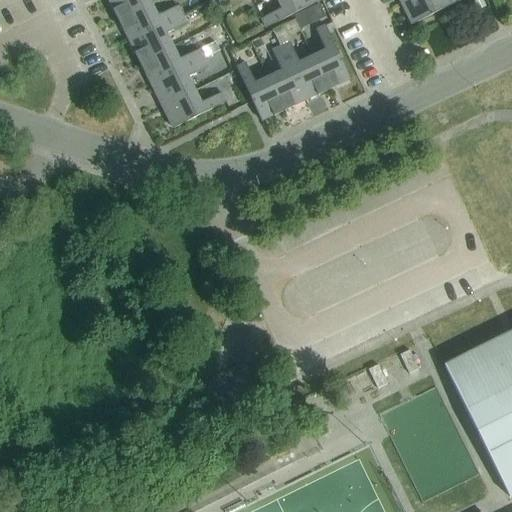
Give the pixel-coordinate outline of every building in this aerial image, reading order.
[(108,0),(119,21),(151,4),(148,0),(108,0)] [(317,0),(277,0),(282,10),(262,20),(266,29),(319,3),(317,0)] [(439,0),(412,0),(402,5),(412,26),(464,0),(441,0),(440,1),(439,0)] [(478,12),(487,7),(482,0),(479,0),(473,3),(478,12)] [(151,4),(119,21),(130,42),(182,16),(178,7),(158,18),(151,4)] [(319,5),(307,11),(313,24),(325,18),(319,5)] [(182,16),(130,42),(141,64),(173,48),(166,35),(187,25),(182,16)] [(313,58),(328,91),(350,80),(325,27),(316,31),(326,52),(313,58)] [(264,47),(260,39),(253,42),(257,50),(264,47)] [(306,101),(328,91),(313,58),(300,65),(290,44),(281,48),(306,101)] [(173,48),(141,64),(152,86),(204,60),(200,51),(179,61),(173,48)] [(306,101),(281,48),(272,52),(282,73),(269,79),(284,111),(306,101)] [(204,60),(152,86),(163,108),(195,92),(188,79),(209,68),(204,60)] [(262,122),(284,111),(269,79),(256,85),(246,64),(237,69),(262,122)] [(195,92),(163,108),(174,130),(226,103),(221,94),(201,104),(195,92)] [(511,332),(444,367),(509,499),(511,497),(511,332)] [(419,371),(410,352),(399,357),(408,376),(419,371)] [(377,390),(387,385),(378,367),(367,372),(377,390)] [(263,412),(250,418),(254,428),(267,421),(263,412)]
